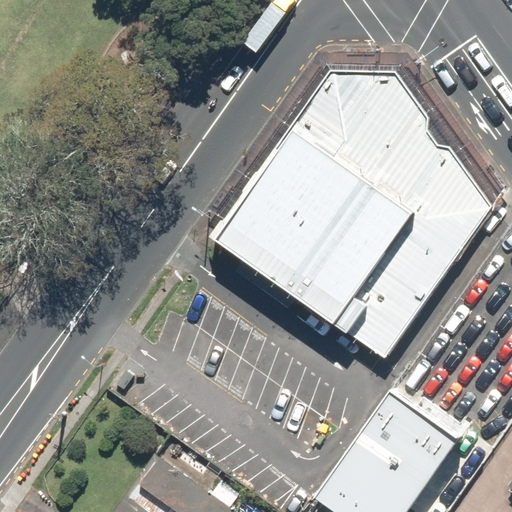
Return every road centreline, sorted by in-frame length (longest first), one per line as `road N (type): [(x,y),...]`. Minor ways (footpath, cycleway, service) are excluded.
road 1 (secondary): [(0,432),(310,0)]
road 2 (primary): [(422,0),(511,122)]
